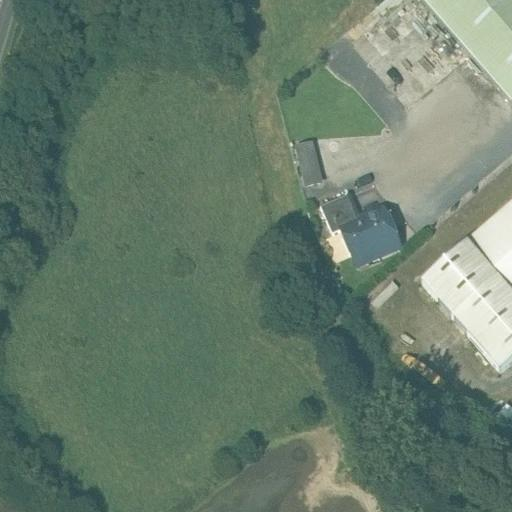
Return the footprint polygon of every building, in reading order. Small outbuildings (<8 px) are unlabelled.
[(511,0),(417,0),(511,107),(511,0)] [(312,145),(294,150),(305,190),(323,185),(312,145)] [(348,201),(321,212),(332,240),(343,235),(342,234),(359,227),(348,201)] [(511,207),(467,247),(511,299),(511,207)] [(359,227),(342,234),(343,235),(345,240),(343,245),(349,260),(354,262),(357,268),(397,250),(383,217),(359,227)] [(511,299),(467,247),(421,287),(500,378),(511,367),(511,299)] [(511,414),(506,410),(493,430),(511,442),(511,414)]
